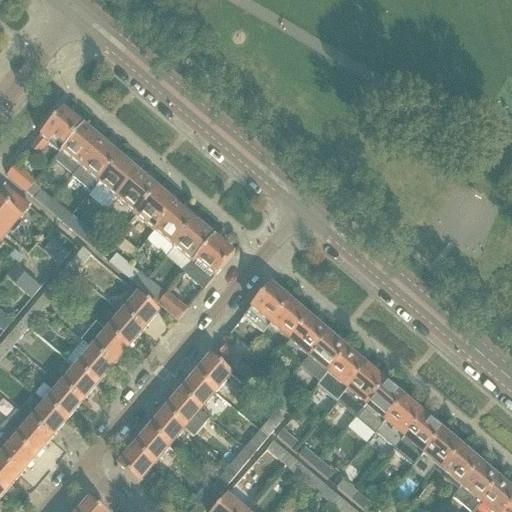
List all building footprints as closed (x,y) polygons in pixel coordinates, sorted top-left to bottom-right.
[(47,144),(59,155),(82,128),(62,111),(30,149),(37,156),(47,144)] [(73,177),(79,169),(101,144),(82,128),(59,155),(54,161),(73,177)] [(73,177),(71,179),(89,194),(90,194),(121,156),(112,148),(110,151),(101,144),(79,169),(73,177)] [(89,194),(86,197),(105,213),(116,200),(138,175),(129,168),(132,165),(121,156),(90,194),(89,194)] [(7,176),(10,179),(26,192),(34,183),(15,167),(7,176)] [(116,200),(135,216),(158,189),(149,181),(147,183),(138,175),(116,200)] [(4,186),(0,190),(0,238),(2,241),(30,208),(4,186)] [(135,216),(153,232),(175,207),(166,200),(169,197),(158,189),(135,216)] [(35,200),(34,201),(45,210),(45,209),(46,208),(47,207),(52,201),(41,192),(35,200)] [(45,209),(45,210),(56,219),(61,212),(62,211),(52,201),(47,207),(46,208),(45,209)] [(153,232),(172,248),(196,220),(186,213),(184,215),(175,207),(153,232)] [(172,248),(191,264),(213,239),(204,231),(206,229),(196,220),(172,248)] [(72,232),(72,233),(82,242),(83,241),(84,240),(89,234),(79,225),(72,232)] [(83,241),(82,242),(93,250),(93,251),(100,243),(98,241),(97,241),(89,234),(84,240),(83,241)] [(191,264),(192,265),(183,276),(203,293),(233,257),(213,239),(191,264)] [(51,242),(43,253),(58,266),(59,266),(68,256),(67,255),(65,253),(51,242)] [(82,250),(70,264),(78,270),(90,257),(87,255),(82,250)] [(109,263),(109,264),(120,273),(121,272),(122,271),(127,265),(115,256),(109,263)] [(121,272),(120,273),(131,282),(132,282),(133,280),(138,274),(127,265),(122,271),(121,272)] [(6,280),(29,300),(39,289),(16,269),(6,280)] [(64,272),(52,286),(57,290),(58,291),(60,293),(71,278),(64,272)] [(139,288),(138,289),(157,305),(165,296),(146,279),(141,285),(139,288)] [(52,286),(40,300),(48,307),(60,293),(58,291),(57,290),(52,286)] [(243,319),(261,335),(288,303),(287,303),(290,300),(281,293),(279,295),(270,287),(243,319)] [(157,305),(177,322),(187,311),(166,294),(165,296),(157,305)] [(137,296),(122,314),(143,332),(158,314),(137,296)] [(288,303),(269,326),(270,327),(275,331),(288,342),(307,320),(288,303)] [(33,308),(21,322),(27,327),(28,328),(29,329),(41,315),(33,308)] [(0,330),(2,332),(11,322),(0,312),(0,330)] [(122,314),(106,332),(127,350),(143,332),(122,314)] [(288,342),(307,358),(326,336),(307,320),(288,342)] [(21,322),(9,336),(17,343),(29,329),(28,328),(27,327),(21,322)] [(106,332),(91,350),(112,368),(127,350),(106,332)] [(307,358),(299,368),(319,384),(345,352),(326,336),(307,358)] [(3,344),(0,347),(0,363),(10,351),(3,344)] [(80,344),(65,361),(75,369),(96,386),(112,368),(91,350),(90,352),(80,344)] [(225,345),(216,356),(233,370),(239,363),(242,359),(225,345)] [(316,387),(335,403),(365,369),(345,352),(319,384),(316,387)] [(210,358),(194,376),(215,394),(231,376),(210,358)] [(239,363),(233,370),(247,382),(253,375),(239,363)] [(75,369),(60,387),(81,405),(96,386),(75,369)] [(335,403),(354,419),(384,385),(365,369),(335,403)] [(194,376),(179,395),(200,413),(215,394),(194,376)] [(262,383),(256,389),(270,401),(276,394),(262,383)] [(374,435),(375,434),(403,401),(384,385),(354,419),(374,435)] [(60,387),(45,405),(66,423),(81,405),(60,387)] [(276,394),(270,401),(285,414),(291,407),(276,394)] [(179,395),(163,413),(184,431),(193,438),(208,420),(200,413),(179,395)] [(375,434),(394,450),(422,417),(403,401),(375,434)] [(45,405),(29,423),(50,441),(66,423),(45,405)] [(0,427),(0,429),(6,434),(35,459),(50,441),(29,423),(15,411),(0,427)] [(163,413),(148,431),(169,449),(184,431),(163,413)] [(413,466),(422,456),(441,433),(422,417),(394,450),(413,466)] [(270,418),(258,431),(267,439),(279,425),(270,418)] [(148,431),(132,449),(153,467),(169,449),(148,431)] [(258,431),(243,449),(252,457),(267,439),(258,431)] [(282,431),(276,438),(290,451),(296,444),(282,431)] [(434,466),(441,472),(460,450),(441,433),(422,456),(413,466),(410,470),(422,480),(434,466)] [(6,434),(0,440),(0,460),(19,477),(35,459),(6,434)] [(272,443),(265,451),(280,464),(287,456),(272,443)] [(153,467),(132,449),(116,468),(137,486),(153,467)] [(243,449),(227,467),(236,475),(252,457),(243,449)] [(304,450),(297,457),(312,469),(318,462),(304,450)] [(441,472),(448,478),(446,481),(457,491),(479,465),(460,450),(441,472)] [(0,491),(4,495),(19,477),(0,460),(0,491)] [(318,462),(312,469),(326,481),(332,475),(318,462)] [(295,463),(288,470),(302,482),(309,474),(295,463)] [(468,511),(473,511),(480,505),(499,482),(479,465),(457,491),(451,497),(468,511)] [(236,475),(227,467),(220,476),(229,484),(236,475)] [(309,474),(302,482),(317,495),(323,487),(309,474)] [(480,505),(487,511),(506,511),(511,505),(511,493),(499,482),(480,505)] [(343,483),(336,490),(350,502),(356,494),(343,483)] [(331,493),(325,501),(337,511),(339,511),(346,505),(331,493)] [(356,494),(350,502),(361,511),(366,511),(371,507),(356,494)] [(197,495),(193,500),(206,511),(211,506),(197,495)] [(213,511),(241,511),(225,498),(213,511)] [(99,511),(88,502),(78,511),(99,511)]
